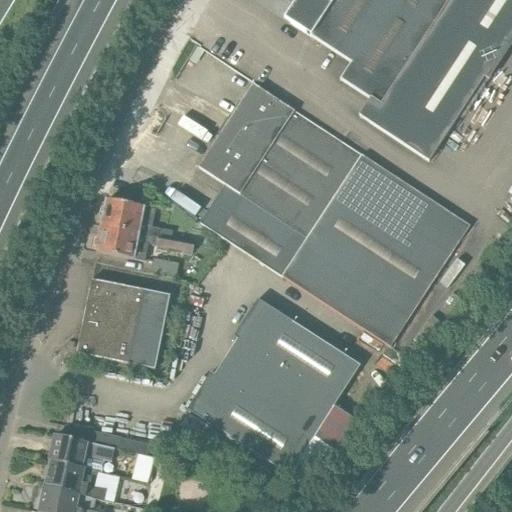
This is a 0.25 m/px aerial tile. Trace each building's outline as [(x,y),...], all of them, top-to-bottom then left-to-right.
[(511,0),(302,0),(287,22),(351,64),(341,81),(372,101),(361,119),(431,164),(487,79),(492,83),(511,52),(511,0)] [(390,349),(470,227),(253,86),(200,169),(227,187),(201,226),(390,349)] [(194,246),(194,245),(170,241),(172,232),(152,229),(155,211),(145,209),(107,201),(102,227),(159,239),(194,246)] [(192,256),(194,246),(159,239),(102,227),(97,253),(145,263),(148,246),(192,256)] [(176,280),(178,265),(154,260),(151,275),(176,280)] [(127,365),(142,291),(92,281),(77,355),(127,365)] [(157,371),(172,297),(142,291),(127,365),(157,371)] [(288,477),(360,367),(260,302),(235,340),(239,343),(216,379),(212,376),(188,412),(288,477)] [(111,464),(114,451),(54,437),(49,464),(50,464),(97,475),(100,461),(111,464)] [(117,438),(114,451),(147,458),(150,445),(117,438)] [(104,503),(106,491),(94,489),(97,475),(50,464),(44,489),(104,503)] [(104,503),(44,489),(39,511),(88,511),(91,500),(104,503)]
